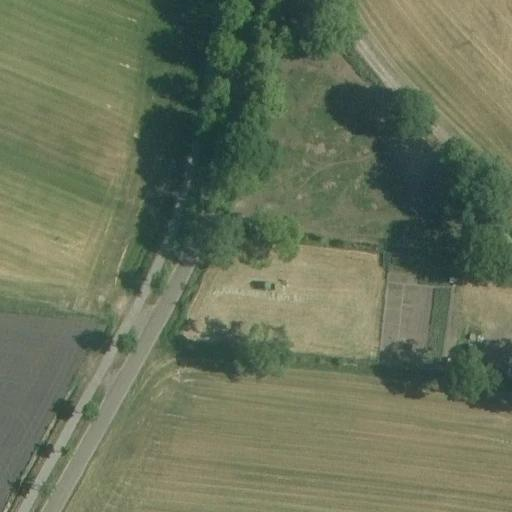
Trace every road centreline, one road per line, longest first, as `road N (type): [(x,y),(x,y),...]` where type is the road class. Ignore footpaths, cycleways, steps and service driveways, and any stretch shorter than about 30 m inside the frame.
road 1 (unclassified): [(49,511),(200,229),(244,0)]
road 2 (track): [(329,0),(352,41),(511,220)]
